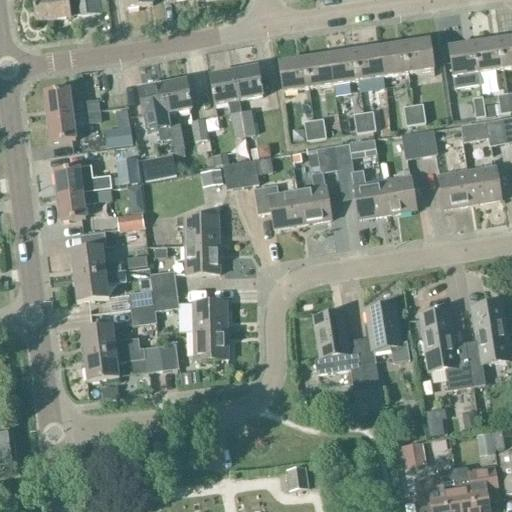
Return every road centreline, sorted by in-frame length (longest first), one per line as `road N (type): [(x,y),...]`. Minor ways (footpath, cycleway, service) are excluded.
road 1 (residential): [(52,434),(248,411),(269,391),(279,314),(301,284),(511,247)]
road 2 (residential): [(5,68),(272,26)]
road 3 (tertiary): [(39,315),(5,68)]
road 4 (residential): [(272,26),(441,0)]
